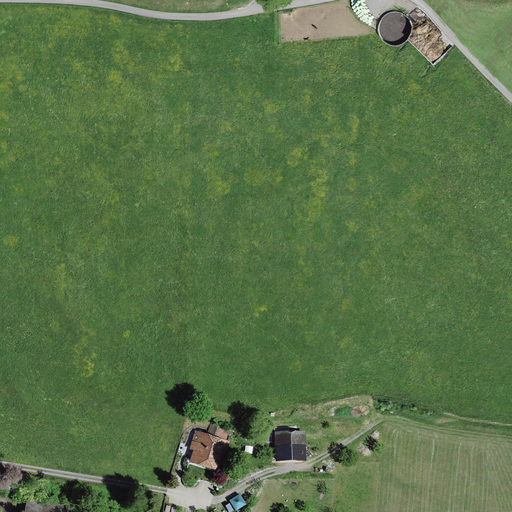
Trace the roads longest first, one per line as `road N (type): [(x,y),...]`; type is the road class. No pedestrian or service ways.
road 1 (track): [(0,465),(212,498),(291,467)]
road 2 (track): [(26,0),(211,17),(320,0)]
road 3 (track): [(416,0),(511,99)]
